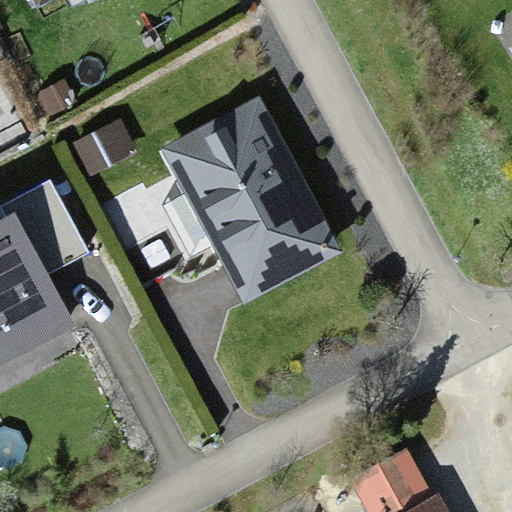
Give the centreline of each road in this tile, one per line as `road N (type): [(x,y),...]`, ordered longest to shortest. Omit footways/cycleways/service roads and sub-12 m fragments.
road 1 (residential): [(484,366),(286,0)]
road 2 (residential): [(199,511),(484,366)]
road 3 (residential): [(503,511),(479,432),(484,366)]
